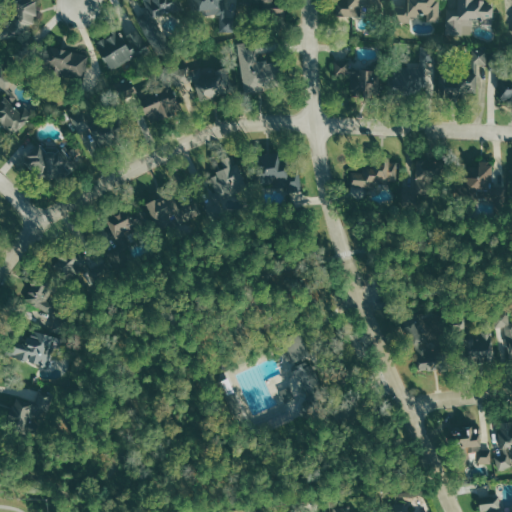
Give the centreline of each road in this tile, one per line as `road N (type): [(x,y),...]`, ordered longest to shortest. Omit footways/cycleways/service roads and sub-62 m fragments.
road 1 (residential): [(0,271),(36,220),(194,135),(269,120),(511,131)]
road 2 (tertiary): [(455,511),(361,304),(339,236),(314,125),(311,0)]
